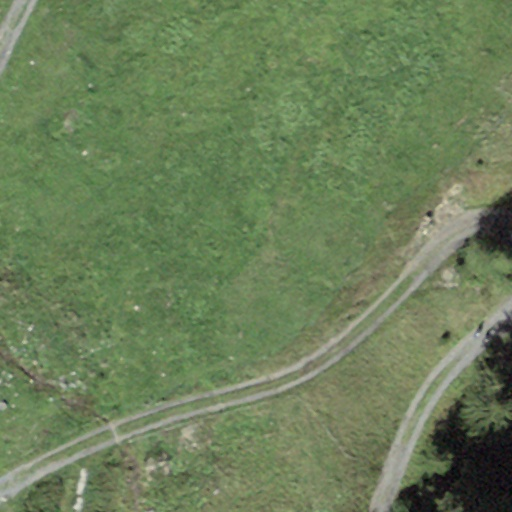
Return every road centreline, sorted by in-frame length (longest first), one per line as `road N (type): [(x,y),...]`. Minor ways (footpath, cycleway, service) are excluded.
road 1 (track): [(511,236),(472,239),(175,417),(0,487)]
road 2 (track): [(414,511),(511,351)]
